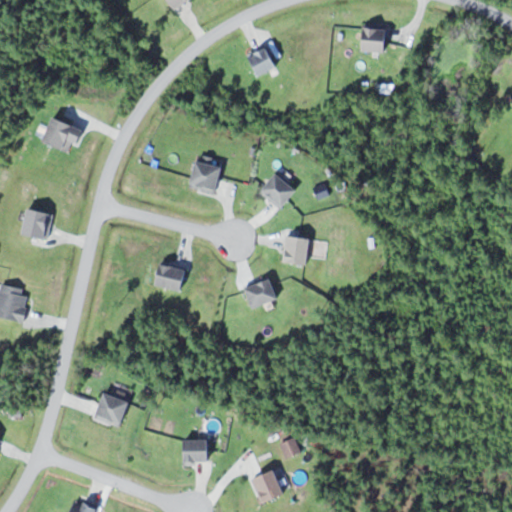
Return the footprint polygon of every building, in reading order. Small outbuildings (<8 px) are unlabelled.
[(189,0),(167,0),(174,10),(189,0)] [(392,26),(364,26),(364,50),(392,50),(392,26)] [(248,54),(259,75),(282,64),(271,43),(248,54)] [(88,128),(57,114),(46,139),(70,150),(75,141),(81,143),(88,128)] [(194,185),(221,190),(226,164),(199,159),(194,185)] [(283,208),(300,189),(280,171),(263,190),(283,208)] [(56,212),(32,205),(25,231),(49,238),(56,212)] [(288,262),(314,262),(314,235),(288,235),(288,262)] [(190,266),(160,263),(157,285),(187,288),(190,266)] [(282,297),(273,275),(248,285),(257,307),(282,297)] [(0,298),(0,314),(25,321),(33,289),(4,282),(0,298)] [(121,426),(134,403),(111,390),(98,414),(121,426)] [(185,438),(185,461),(213,461),(213,438),(185,438)] [(255,478),(266,503),(289,493),(278,468),(255,478)] [(73,511),(99,511),(102,506),(79,497),(73,511)]
